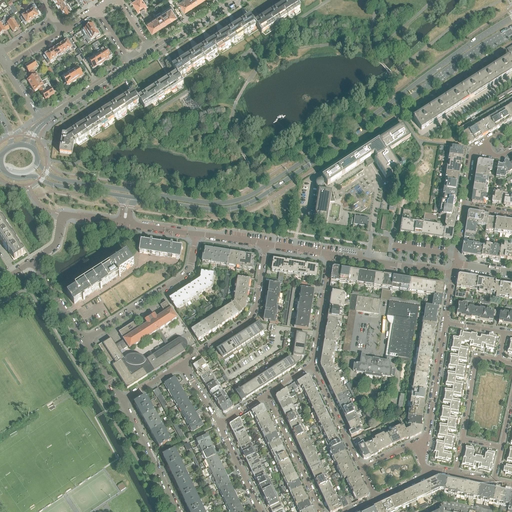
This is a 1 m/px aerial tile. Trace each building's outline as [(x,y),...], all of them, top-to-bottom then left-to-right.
[(147,5),(147,4),(149,3),(147,0),(143,0),(135,5),(136,5),(136,6),(136,7),(137,8),(138,10),(147,5)] [(189,7),(184,0),(181,0),(179,2),(181,5),(184,10),(186,9),(187,9),(188,8),(189,7)] [(300,9),(298,5),(294,0),(289,0),(287,2),(280,6),(287,17),(288,17),(291,19),(301,13),(299,9),(300,9)] [(71,8),(68,2),(67,2),(61,7),(63,10),(62,12),(64,12),(67,11),(68,11),(69,11),(68,10),(70,8),(71,8)] [(38,17),(41,15),(37,9),(34,5),(30,7),(26,10),(28,13),(33,20),(35,19),(36,19),(37,18),(38,17)] [(177,15),(173,10),(174,10),(173,8),(172,9),(171,6),(166,9),(172,18),(173,18),(174,17),(175,17),(177,15)] [(287,17),(280,6),(267,15),(274,26),(275,25),(278,28),(288,22),(286,18),(287,17)] [(172,18),(166,9),(161,13),(167,22),(167,21),(168,21),(169,21),(170,20),(172,18)] [(33,20),(28,13),(26,10),(22,14),(21,15),(22,17),(21,18),(21,19),(25,25),(28,23),(29,23),(30,23),(30,22),(33,20)] [(157,28),(151,19),(147,12),(142,15),(144,18),(147,16),(148,18),(147,18),(149,21),(146,23),(152,31),(153,31),(155,30),(155,29),(157,28)] [(167,22),(161,13),(161,12),(156,15),(156,16),(162,25),(163,24),(164,24),(165,23),(167,22)] [(162,25),(156,16),(156,15),(155,14),(153,15),(154,17),(154,16),(154,17),(151,19),(157,28),(158,28),(160,27),(160,26),(162,25)] [(274,26),(267,15),(254,23),(259,30),(261,34),(262,34),(261,34),(262,33),(265,36),(275,30),(274,26)] [(259,30),(254,23),(250,16),(237,25),(243,35),(244,35),(248,37),(259,30)] [(19,29),(13,20),(8,24),(6,21),(7,20),(6,18),(3,19),(4,20),(3,20),(3,21),(2,21),(8,30),(10,29),(13,33),(19,29)] [(85,37),(96,30),(92,23),(89,25),(90,26),(85,29),(81,32),(85,37)] [(243,35),(237,25),(224,33),(231,43),(235,46),(244,40),(243,36),(243,35)] [(92,40),(95,38),(95,39),(100,36),(96,30),(85,37),(82,38),(84,41),(85,40),(88,44),(92,41),(91,41),(92,41),(92,40)] [(231,43),(224,33),(211,41),(218,52),(219,51),(222,54),(231,48),(230,44),(231,43)] [(76,49),(71,41),(69,43),(67,41),(66,41),(64,42),(64,43),(62,44),(66,52),(68,55),(71,53),(69,50),(72,48),(73,51),(76,49)] [(218,52),(211,41),(198,50),(205,60),(206,60),(209,63),(218,56),(217,52),(218,52)] [(112,57),(109,52),(108,53),(105,49),(102,51),(99,47),(100,46),(98,42),(93,45),(99,55),(104,63),(112,57)] [(66,52),(62,44),(61,45),(60,45),(59,46),(56,48),(61,55),(66,52)] [(61,55),(56,48),(54,49),(53,49),(52,50),(51,51),(56,58),(57,61),(62,57),(61,55)] [(205,60),(198,50),(185,58),(192,69),(193,68),(196,71),(205,65),(204,61),(205,60)] [(56,58),(51,51),(48,53),(46,54),(46,55),(43,57),(45,60),(48,59),(50,62),(56,58)] [(104,63),(99,55),(94,58),(99,66),(102,64),(104,63)] [(511,60),(511,61),(511,59),(510,58),(510,57),(502,62),(501,63),(493,67),(501,79),(511,72),(511,60)] [(99,66),(94,58),(88,61),(92,67),(91,67),(93,70),(99,66)] [(192,73),(191,69),(192,69),(185,58),(179,62),(175,65),(172,66),(172,67),(176,73),(181,80),(192,73)] [(34,70),(38,68),(34,62),(25,68),(30,76),(35,73),(34,70)] [(501,79),(493,67),(486,72),(484,73),(478,77),(485,90),(501,79)] [(83,75),(78,68),(73,71),(78,80),(82,77),(81,76),(83,75)] [(78,80),(73,71),(67,75),(73,83),(78,80)] [(40,81),(35,73),(30,76),(32,78),(27,81),(31,87),(40,81)] [(62,86),(56,78),(53,73),(50,75),(53,80),(56,82),(59,88),(62,86)] [(184,84),(181,80),(176,73),(164,82),(170,93),(171,92),(174,95),(184,89),(183,85),(183,84),(183,85),(184,84)] [(73,83),(67,75),(62,78),(62,79),(66,84),(65,84),(67,87),(73,83)] [(485,90),(478,77),(470,82),(468,83),(461,88),(469,100),(485,90)] [(50,87),(50,86),(46,80),(42,83),(40,81),(31,87),(35,92),(39,90),(41,93),(49,87),(50,87)] [(170,93),(164,82),(150,90),(157,101),(158,101),(161,103),(171,97),(170,93)] [(54,95),(49,87),(41,93),(45,100),(54,95)] [(469,100),(461,88),(454,92),(452,93),(445,98),(453,110),(469,100)] [(157,101),(150,90),(138,98),(140,102),(142,106),(145,110),(145,109),(149,112),(158,105),(157,101)] [(142,106),(140,102),(138,98),(133,92),(123,99),(123,100),(121,101),(127,111),(128,110),(131,113),(142,106)] [(467,146),(511,119),(511,97),(458,129),(460,134),(467,146)] [(453,110),(445,98),(438,102),(436,104),(429,108),(437,120),(453,110)] [(127,111),(121,101),(117,104),(116,103),(107,109),(114,119),(115,119),(118,121),(127,115),(126,111),(127,111)] [(437,120),(429,108),(422,113),(420,114),(413,118),(421,131),(437,120)] [(114,119),(107,109),(94,117),(101,127),(102,127),(105,130),(114,124),(113,120),(114,119)] [(101,127),(94,117),(81,125),(88,136),(89,135),(92,138),(102,132),(100,128),(101,127)] [(87,136),(88,136),(81,125),(77,128),(75,129),(68,134),(75,144),(76,144),(79,146),(89,140),(87,136)] [(327,186),(365,161),(370,158),(373,162),(374,161),(386,178),(393,174),(401,169),(389,151),(410,138),(402,125),(322,178),(323,179),(318,182),(317,183),(316,184),(316,185),(316,186),(317,187),(318,188),(319,188),(320,189),(320,191),(319,190),(319,192),(317,192),(316,200),(317,200),(315,214),(314,222),(327,224),(330,202),(335,202),(334,197),(333,194),(332,194),(331,194),(332,192),(323,191),(324,185),(324,184),(323,183),(322,182),(324,181),(327,186)] [(75,144),(68,134),(66,135),(63,135),(61,143),(60,154),(72,156),(74,145),(75,144)] [(461,166),(463,149),(448,147),(446,155),(449,155),(448,162),(448,164),(461,166)] [(511,168),(510,165),(508,161),(507,161),(506,160),(504,161),(504,163),(505,164),(504,165),(503,171),(506,171),(507,174),(511,170),(511,168)] [(492,171),(493,163),(479,161),(478,162),(477,169),(490,171),(492,171)] [(458,183),(461,166),(448,164),(448,167),(447,167),(445,178),(446,179),(445,181),(458,183)] [(507,174),(506,171),(503,171),(504,165),(498,164),(496,178),(504,180),(506,179),(506,176),(508,175),(507,174)] [(487,187),(490,171),(477,169),(474,185),(487,187)] [(456,194),(458,183),(445,181),(445,184),(444,184),(443,195),(443,198),(455,200),(456,194)] [(486,196),(487,187),(474,185),(472,202),(484,204),(486,196)] [(453,213),(455,200),(443,198),(440,198),(440,201),(439,201),(438,206),(441,207),(440,209),(437,208),(437,206),(434,206),(433,214),(439,215),(443,216),(443,218),(442,219),(444,225),(443,228),(444,228),(445,229),(446,228),(444,226),(445,226),(446,216),(455,218),(456,214),(455,214),(453,213)] [(428,238),(431,222),(432,215),(425,213),(424,220),(423,220),(412,219),(413,214),(413,212),(403,210),(403,213),(403,216),(400,229),(400,230),(400,233),(428,238)] [(487,226),(488,218),(488,217),(487,216),(484,215),(484,214),(482,214),(474,213),(469,212),(468,213),(466,223),(475,225),(477,223),(478,225),(487,226)] [(390,216),(383,215),(380,230),(387,231),(390,216)] [(443,240),(445,229),(444,228),(443,228),(444,225),(442,219),(443,218),(443,216),(439,215),(438,218),(439,218),(438,223),(431,222),(428,238),(443,240)] [(368,227),(369,219),(366,218),(355,216),(354,220),(352,220),(351,224),(363,226),(368,227)] [(454,226),(455,218),(446,216),(445,226),(444,226),(446,228),(445,229),(443,240),(450,241),(452,240),(452,239),(453,233),(454,226)] [(502,234),(505,220),(503,220),(503,219),(502,218),(501,218),(500,219),(500,220),(491,218),(491,217),(490,216),(489,217),(488,218),(487,226),(486,232),(489,232),(489,231),(500,233),(499,238),(502,239),(502,236),(502,234)] [(511,221),(509,221),(510,220),(509,219),(508,219),(507,220),(505,220),(502,234),(506,235),(506,234),(511,234),(511,221)] [(15,238),(9,229),(5,223),(0,225),(0,237),(4,245),(15,238)] [(475,235),(476,227),(475,225),(466,223),(465,233),(475,235)] [(488,258),(491,246),(492,240),(494,240),(494,238),(490,237),(489,242),(488,242),(486,243),(486,245),(486,246),(483,246),(481,257),(482,258),(484,259),(485,258),(488,258)] [(25,253),(19,244),(15,238),(4,245),(9,252),(9,253),(9,252),(14,260),(25,253)] [(481,257),(483,246),(475,245),(475,241),(474,240),(474,239),(469,238),(468,242),(465,241),(464,241),(461,254),(462,255),(465,256),(475,257),(480,258),(481,257)] [(160,256),(161,244),(157,244),(152,243),(152,241),(151,241),(150,243),(141,241),(139,253),(160,256)] [(180,259),(182,248),(178,247),(172,246),(173,244),(171,244),(171,246),(161,244),(160,256),(180,259)] [(511,248),(511,249),(511,248),(511,247),(507,246),(507,245),(504,244),(504,246),(501,246),(501,247),(499,258),(500,259),(503,260),(503,259),(504,259),(511,260),(511,248)] [(499,258),(501,247),(491,246),(488,258),(489,259),(491,260),(492,259),(495,259),(496,261),(498,261),(499,260),(499,258)] [(220,259),(221,252),(214,251),(212,250),(205,249),(204,255),(204,256),(203,256),(202,262),(210,264),(210,265),(211,265),(212,266),(212,264),(218,265),(219,259),(220,259)] [(236,262),(237,254),(230,253),(228,253),(221,252),(220,259),(219,259),(218,265),(226,266),(226,268),(227,268),(228,268),(228,267),(236,268),(237,262),(236,262)] [(119,274),(134,264),(127,254),(109,265),(110,267),(109,268),(116,277),(118,276),(119,277),(120,277),(119,274)] [(253,263),(253,261),(254,257),(246,256),(244,255),(237,254),(236,262),(237,262),(236,268),(242,269),(242,270),(243,271),(244,271),(244,269),(247,270),(253,270),(253,264),(253,263)] [(294,274),(295,263),(273,260),(272,271),(279,272),(279,273),(280,273),(280,272),(287,273),(287,274),(288,275),(288,273),(294,274)] [(316,278),(318,267),(295,263),(294,274),(299,275),(299,276),(300,276),(300,275),(307,276),(307,277),(308,278),(308,276),(311,277),(316,278)] [(116,277),(109,268),(98,274),(105,284),(116,277)] [(339,282),(341,269),(334,268),(333,269),(331,281),(336,282),(336,281),(339,282)] [(356,285),(359,272),(341,269),(339,282),(339,283),(347,284),(347,286),(348,286),(349,284),(356,285)] [(373,288),(375,274),(359,272),(356,285),(364,287),(364,288),(365,289),(366,287),(373,288)] [(212,284),(213,275),(214,275),(209,274),(208,274),(202,273),(201,273),(200,280),(197,282),(203,292),(204,292),(211,287),(211,286),(213,286),(213,284),(212,284)] [(101,287),(105,284),(98,274),(83,284),(90,294),(100,288),(101,289),(102,288),(101,287)] [(387,290),(389,276),(385,276),(375,274),(373,288),(381,289),(381,291),(382,291),(382,290),(387,290)] [(476,290),(478,279),(477,278),(471,277),(465,276),(459,275),(458,276),(456,287),(466,289),(466,292),(465,295),(467,295),(468,290),(467,289),(476,290)] [(399,292),(401,278),(389,276),(387,290),(391,291),(391,292),(392,291),(399,292)] [(417,295),(419,281),(401,278),(399,292),(407,293),(407,295),(408,295),(409,295),(409,294),(417,295)] [(483,293),(485,280),(482,280),(481,279),(479,278),(478,279),(476,290),(476,292),(478,292),(483,293)] [(247,297),(250,281),(243,279),(242,279),(238,279),(237,287),(235,287),(235,288),(236,289),(235,294),(234,294),(247,297)] [(493,295),(495,283),(496,282),(495,281),(493,280),(492,281),(489,281),(488,280),(486,279),(485,280),(483,293),(490,294),(493,295)] [(434,294),(435,290),(436,284),(419,281),(417,295),(424,296),(424,297),(425,297),(425,295),(426,295),(426,294),(433,295),(434,294)] [(203,292),(197,282),(183,291),(190,301),(197,296),(198,298),(199,297),(198,296),(203,292)] [(443,292),(444,286),(443,285),(436,283),(436,284),(435,290),(443,292)] [(511,291),(510,291),(511,286),(499,284),(499,283),(497,283),(496,283),(495,283),(493,295),(493,296),(496,296),(495,298),(499,299),(499,297),(511,299),(511,294),(511,292),(511,291)] [(84,298),(90,294),(83,284),(67,294),(74,304),(82,299),(83,301),(85,300),(84,298)] [(279,291),(280,286),(281,286),(277,285),(272,284),(270,284),(267,302),(278,304),(278,303),(277,303),(278,300),(279,300),(280,291),(279,291)] [(313,299),(314,293),(314,291),(301,289),(300,296),(299,296),(313,299)] [(442,300),(443,293),(443,292),(435,290),(434,294),(433,295),(432,298),(428,301),(429,302),(432,299),(432,303),(430,303),(429,307),(439,308),(441,309),(442,300)] [(190,301),(183,291),(170,300),(173,304),(173,305),(173,306),(173,305),(176,310),(183,305),(184,307),(185,306),(184,305),(190,301)] [(345,297),(345,293),(338,292),(332,291),(332,292),(330,308),(338,309),(343,310),(344,305),(349,306),(350,301),(346,301),(346,302),(344,302),(345,297)] [(246,306),(247,297),(234,294),(234,295),(235,295),(234,301),(234,303),(232,305),(239,315),(242,313),(241,312),(245,309),(245,306),(246,306)] [(312,305),(313,299),(299,296),(299,297),(300,298),(299,304),(298,303),(298,305),(299,305),(298,311),(297,311),(297,312),(310,314),(311,308),(312,308),(312,305)] [(349,306),(348,310),(364,313),(363,317),(365,317),(365,318),(370,319),(371,314),(378,315),(378,314),(377,314),(379,301),(380,301),(351,296),(350,301),(349,306)] [(127,389),(147,376),(154,372),(185,352),(185,351),(186,349),(187,348),(187,346),(187,345),(187,343),(186,342),(185,341),(184,340),(183,339),(181,339),(179,339),(178,340),(169,345),(160,330),(177,319),(167,302),(160,306),(165,313),(158,317),(157,316),(156,317),(155,315),(154,315),(145,321),(147,324),(139,329),(135,322),(119,333),(124,340),(115,346),(111,339),(105,343),(105,342),(98,346),(112,367),(112,366),(127,389)] [(276,317),(278,308),(277,308),(277,305),(278,305),(278,304),(267,302),(264,321),(268,322),(270,322),(270,324),(275,324),(276,322),(274,322),(275,317),(276,317)] [(414,336),(415,330),(416,322),(417,321),(418,315),(418,314),(419,307),(408,305),(389,302),(387,317),(387,318),(387,320),(388,322),(389,323),(390,324),(391,324),(389,333),(392,333),(390,349),(388,359),(393,360),(394,360),(410,362),(411,356),(412,347),(414,348),(414,347),(414,346),(412,345),(412,344),(413,339),(416,339),(416,337),(414,337),(414,336)] [(475,320),(477,308),(469,307),(469,309),(467,308),(468,304),(465,304),(465,302),(464,302),(464,304),(462,303),(462,305),(458,304),(457,315),(460,316),(460,317),(465,318),(464,319),(468,319),(475,320)] [(239,315),(232,305),(232,304),(231,304),(231,305),(225,309),(225,308),(224,308),(225,309),(218,313),(225,324),(239,315)] [(436,325),(439,308),(429,307),(426,306),(424,315),(423,323),(436,325)] [(342,314),(343,311),(343,310),(338,309),(330,308),(327,325),(340,327),(340,324),(341,324),(342,319),(343,314),(342,314)] [(511,325),(511,313),(503,313),(499,312),(499,313),(495,312),(495,311),(477,308),(475,320),(482,321),(482,322),(485,322),(492,323),(493,316),(499,317),(498,324),(505,325),(509,326),(509,325),(511,325)] [(309,321),(310,314),(297,312),(296,313),(298,313),(297,319),(295,319),(295,321),(296,321),(296,327),(294,327),(294,328),(308,330),(309,324),(310,321),(309,321)] [(225,324),(218,313),(212,318),(211,317),(210,317),(211,318),(205,322),(212,332),(225,324)] [(212,332),(205,322),(198,326),(198,325),(197,326),(198,327),(191,331),(198,341),(212,332)] [(434,342),(436,325),(423,323),(422,332),(420,340),(434,342)] [(266,331),(267,326),(260,324),(259,325),(258,324),(254,327),(260,337),(261,337),(259,335),(266,331)] [(339,336),(340,331),(339,330),(340,327),(327,325),(324,342),(337,344),(337,341),(338,341),(339,336)] [(260,337),(254,327),(249,330),(256,340),(260,337)] [(256,340),(249,330),(245,333),(251,343),(253,342),(256,340)] [(471,338),(471,336),(472,334),(472,333),(463,331),(463,332),(460,332),(460,336),(459,336),(459,337),(457,337),(457,338),(465,339),(464,342),(469,343),(469,341),(470,338),(471,338)] [(251,343),(245,333),(240,335),(247,346),(251,343)] [(476,348),(478,338),(476,338),(477,335),(472,334),(471,336),(471,338),(470,338),(469,341),(471,342),(470,346),(472,346),(472,348),(476,348)] [(497,339),(496,339),(496,337),(493,336),(493,335),(489,334),(488,337),(487,337),(486,341),(496,344),(497,339)] [(247,346),(240,335),(235,338),(242,349),(241,347),(245,344),(247,346)] [(485,345),(486,341),(487,337),(481,336),(480,339),(478,338),(476,348),(481,349),(481,348),(483,349),(484,345),(485,345)] [(242,349),(235,338),(231,341),(238,352),(242,349)] [(464,342),(465,339),(457,338),(453,338),(453,340),(452,340),(451,344),(461,346),(461,344),(464,344),(464,342)] [(431,359),(434,342),(420,340),(419,348),(418,357),(431,359)] [(238,352),(231,341),(227,344),(226,344),(233,355),(233,354),(237,351),(237,352),(238,352)] [(495,348),(496,344),(486,341),(485,345),(485,346),(486,346),(485,348),(487,349),(487,350),(489,350),(489,349),(493,350),(494,348),(495,348)] [(337,351),(338,347),(335,347),(336,344),(337,344),(324,342),(322,357),(333,359),(334,351),(337,351)] [(233,355),(226,344),(222,347),(229,358),(233,355)] [(460,350),(460,348),(461,346),(451,344),(450,349),(451,349),(451,351),(455,352),(455,353),(457,353),(457,352),(458,352),(459,349),(460,350)] [(229,358),(222,347),(217,350),(218,351),(214,354),(219,362),(223,360),(224,361),(229,358)] [(468,356),(469,351),(468,351),(468,349),(464,348),(464,347),(462,347),(462,348),(460,348),(460,350),(459,349),(458,352),(458,354),(468,356)] [(303,357),(304,352),(292,350),(294,350),(293,356),(292,357),(294,359),(295,358),(298,362),(301,361),(301,357),(303,357)] [(467,360),(468,356),(458,354),(458,356),(457,359),(459,359),(458,361),(460,361),(460,362),(462,363),(462,362),(466,362),(466,360),(467,360)] [(389,369),(391,360),(388,359),(387,359),(387,362),(378,361),(378,360),(378,359),(376,359),(374,359),(373,359),(373,360),(364,358),(365,355),(361,355),(361,359),(360,365),(357,364),(357,365),(356,365),(354,365),(353,372),(355,372),(356,373),(365,374),(365,376),(379,378),(380,378),(381,379),(382,377),(391,379),(391,378),(392,378),(394,378),(394,377),(394,376),(395,371),(393,371),(392,370),(389,369)] [(459,359),(457,359),(458,356),(456,356),(457,355),(455,355),(454,356),(450,355),(450,357),(449,357),(448,362),(458,363),(458,361),(459,359)] [(295,365),(298,362),(295,358),(294,359),(292,357),(286,361),(285,360),(291,369),(296,366),(295,365)] [(336,373),(333,366),(332,364),(333,359),(322,357),(321,365),(320,365),(321,367),(326,378),(336,373)] [(428,375),(431,359),(418,357),(417,365),(415,373),(428,375)] [(196,371),(206,366),(202,360),(193,366),(196,371)] [(291,369),(285,360),(281,363),(280,362),(286,372),(291,369)] [(286,372),(280,362),(275,365),(282,375),(286,372)] [(458,367),(458,365),(458,363),(448,362),(447,366),(448,366),(448,368),(452,369),(452,370),(454,370),(454,369),(456,370),(456,367),(458,367)] [(465,373),(466,369),(465,368),(465,366),(461,366),(461,365),(459,364),(459,365),(458,365),(458,367),(456,367),(456,370),(455,372),(465,373)] [(282,375),(275,365),(276,367),(272,369),(271,367),(271,368),(277,378),(282,375)] [(200,377),(209,371),(209,370),(210,369),(211,370),(213,368),(212,367),(208,369),(206,366),(196,371),(200,377)] [(277,378),(271,368),(266,370),(273,381),(277,378)] [(273,381),(266,370),(262,373),(268,384),(273,381)] [(204,383),(213,377),(209,371),(200,377),(204,383)] [(456,379),(456,376),(455,375),(455,374),(454,373),(454,372),(452,372),(452,373),(447,372),(447,375),(446,374),(445,379),(455,381),(456,379)] [(465,378),(465,373),(455,372),(455,374),(455,375),(456,376),(456,379),(457,379),(457,380),(459,380),(459,379),(463,380),(464,378),(465,378)] [(268,384),(262,373),(257,376),(264,387),(268,384)] [(339,379),(336,373),(326,378),(332,391),(343,386),(339,379)] [(426,392),(428,375),(415,373),(415,374),(414,382),(413,390),(426,392)] [(264,387),(257,376),(252,379),(259,390),(264,387)] [(314,388),(312,383),(311,380),(309,377),(308,376),(298,382),(297,381),(291,385),(294,391),(295,393),(297,391),(296,389),(298,388),(300,393),(304,391),(305,393),(314,388)] [(207,387),(216,381),(213,377),(204,383),(207,387)] [(180,386),(178,384),(175,378),(165,384),(169,390),(167,391),(168,392),(169,392),(173,398),(183,392),(180,387),(180,386)] [(259,390),(252,379),(248,382),(255,393),(259,390)] [(455,384),(455,383),(455,381),(445,379),(445,383),(446,384),(445,386),(450,387),(449,387),(452,388),(452,387),(453,387),(453,384),(455,384)] [(210,393),(220,386),(216,381),(207,387),(210,393)] [(255,393),(248,382),(243,385),(250,396),(255,393)] [(463,391),(463,386),(462,386),(463,384),(458,383),(459,382),(456,382),(456,383),(455,383),(455,384),(453,384),(453,387),(453,389),(463,391)] [(250,396),(243,385),(239,388),(239,389),(240,390),(245,399),(246,399),(245,399),(250,396)] [(213,398),(223,392),(220,386),(210,393),(213,398)] [(349,400),(343,386),(332,391),(339,404),(349,400)] [(321,401),(314,388),(305,393),(311,406),(321,401)] [(245,399),(240,390),(239,389),(236,391),(240,398),(242,402),(245,399)] [(462,395),(463,391),(453,389),(452,391),(452,393),(454,393),(453,396),(454,396),(454,397),(456,397),(461,397),(461,395),(462,395)] [(291,399),(286,390),(276,396),(276,398),(279,405),(282,411),(293,406),(290,399),(291,399)] [(423,410),(426,392),(413,390),(411,399),(410,408),(423,410)] [(453,398),(453,396),(454,393),(452,393),(452,391),(451,391),(451,390),(449,390),(445,390),(444,392),(443,392),(443,396),(453,398)] [(188,401),(187,398),(186,398),(183,392),(173,398),(177,404),(176,405),(176,407),(178,406),(181,412),(191,406),(188,401)] [(216,402),(226,396),(223,392),(213,398),(216,402)] [(220,408),(229,402),(226,396),(216,402),(220,408)] [(452,402),(452,400),(453,398),(443,396),(442,401),(443,401),(443,403),(447,404),(447,405),(449,405),(449,404),(450,404),(451,402),(452,402)] [(152,407),(149,401),(148,402),(145,398),(146,398),(146,397),(134,403),(136,406),(138,409),(143,418),(154,412),(154,411),(153,411),(151,408),(152,407)] [(460,408),(461,404),(460,403),(460,401),(456,400),(454,399),(454,400),(452,400),(452,402),(451,402),(450,404),(450,406),(460,408)] [(355,413),(353,409),(354,408),(353,406),(352,406),(349,400),(339,404),(345,418),(355,413)] [(327,415),(323,407),(321,401),(311,406),(317,419),(327,415)] [(225,413),(234,408),(235,407),(233,404),(232,405),(229,402),(220,408),(223,413),(225,413)] [(196,415),(195,412),(195,413),(191,406),(181,412),(185,418),(184,419),(185,421),(186,420),(190,426),(200,421),(196,415)] [(267,414),(263,407),(261,406),(252,412),(254,418),(255,418),(258,425),(269,420),(266,414),(267,414)] [(300,420),(293,406),(282,411),(289,425),(300,420)] [(459,412),(460,408),(450,406),(450,408),(449,411),(451,411),(450,413),(452,413),(451,414),(453,415),(454,414),(458,415),(458,412),(459,412)] [(450,413),(451,411),(449,411),(450,408),(448,408),(448,407),(446,407),(446,408),(442,407),(442,409),(441,409),(440,414),(450,415),(450,413)] [(421,423),(423,410),(410,408),(409,416),(408,420),(409,421),(410,421),(409,425),(411,426),(421,427),(422,424),(421,423)] [(160,422),(157,416),(156,417),(154,413),(155,413),(154,412),(143,418),(151,433),(163,426),(162,426),(161,426),(159,422),(160,422)] [(362,426),(359,420),(358,420),(355,413),(345,418),(351,432),(362,426)] [(449,419),(450,417),(450,415),(440,414),(439,418),(440,418),(440,421),(444,421),(444,422),(446,422),(447,422),(448,419),(449,419)] [(333,428),(329,420),(327,415),(317,419),(321,426),(318,427),(321,433),(324,432),(333,428)] [(457,425),(458,421),(457,421),(457,418),(453,418),(453,417),(451,417),(451,418),(450,417),(449,419),(448,419),(447,422),(447,424),(457,425)] [(243,427),(239,419),(230,425),(229,426),(232,432),(233,432),(243,427)] [(276,433),(272,426),(269,420),(258,425),(264,438),(276,433)] [(306,434),(300,420),(289,425),(295,439),(306,434)] [(193,432),(203,426),(200,421),(190,426),(189,427),(193,432)] [(447,433),(448,431),(448,428),(446,428),(447,426),(446,426),(446,425),(444,424),(444,425),(439,425),(439,427),(438,427),(437,431),(447,433)] [(457,430),(457,425),(447,424),(447,426),(446,428),(448,428),(448,431),(449,431),(449,432),(451,432),(451,431),(455,432),(456,430),(457,430)] [(409,438),(405,431),(405,430),(406,429),(405,427),(404,428),(402,425),(395,429),(387,433),(393,445),(396,443),(396,444),(405,439),(406,440),(409,438)] [(168,437),(165,431),(164,432),(162,428),(163,427),(163,426),(151,433),(159,448),(171,442),(170,441),(169,441),(167,437),(168,437)] [(351,438),(364,431),(362,426),(351,432),(349,433),(351,438)] [(422,427),(421,427),(411,426),(411,428),(405,431),(409,438),(409,440),(421,434),(422,427)] [(246,433),(243,427),(233,432),(235,437),(246,433)] [(339,441),(335,433),(333,428),(324,432),(330,445),(339,441)] [(447,437),(447,435),(447,433),(437,431),(436,436),(438,436),(437,438),(441,439),(441,440),(443,440),(444,439),(445,439),(445,437),(447,437)] [(248,438),(246,433),(235,437),(238,443),(248,438)] [(282,447),(276,433),(264,438),(271,452),(282,447)] [(393,445),(387,433),(379,437),(371,440),(372,442),(377,453),(380,452),(380,451),(389,447),(389,446),(393,445)] [(313,448),(306,434),(295,439),(302,453),(313,448)] [(455,439),(454,438),(455,436),(450,435),(448,434),(448,435),(447,435),(447,437),(445,437),(445,439),(444,441),(454,443),(455,439)] [(210,441),(207,435),(196,440),(199,446),(200,446),(210,441)] [(251,443),(248,438),(238,443),(240,448),(251,443)] [(214,450),(213,447),(210,441),(200,446),(203,452),(201,453),(202,454),(203,454),(206,460),(217,456),(214,450)] [(330,450),(338,447),(341,445),(339,441),(330,445),(328,446),(330,450)] [(443,446),(444,443),(442,443),(443,442),(441,441),(440,442),(436,441),(436,444),(435,443),(434,448),(444,450),(444,448),(445,446),(443,446)] [(453,448),(454,443),(444,441),(444,443),(443,446),(445,446),(444,448),(445,448),(445,449),(447,450),(447,449),(452,450),(452,447),(453,448)] [(378,454),(377,453),(372,442),(364,445),(363,443),(360,444),(361,445),(357,447),(364,460),(366,460),(369,458),(369,459),(371,458),(371,457),(374,456),(378,454)] [(253,449),(251,443),(240,448),(243,454),(253,449)] [(348,460),(341,445),(338,447),(330,450),(331,453),(330,453),(334,463),(336,463),(337,465),(348,460)] [(288,461),(282,447),(271,452),(277,466),(288,461)] [(473,456),(474,451),(473,451),(474,449),(472,449),(472,448),(470,447),(470,448),(466,447),(465,449),(464,449),(463,454),(473,456)] [(316,455),(313,448),(302,453),(309,467),(320,462),(316,455)] [(441,461),(443,452),(444,450),(434,448),(433,452),(434,452),(433,454),(435,455),(435,459),(437,459),(437,460),(441,461)] [(256,454),(253,449),(243,454),(245,459),(256,454)] [(181,463),(178,456),(177,456),(174,452),(175,451),(163,456),(171,473),(184,467),(183,467),(182,467),(180,464),(181,463)] [(450,461),(451,456),(450,456),(451,453),(447,453),(447,452),(445,451),(444,452),(443,452),(441,461),(445,462),(446,461),(448,462),(448,460),(450,461)] [(495,456),(494,456),(495,454),(491,453),(491,452),(489,451),(489,452),(487,452),(486,454),(485,454),(484,458),(494,461),(495,456)] [(258,460),(256,454),(245,459),(248,465),(258,460)] [(468,467),(470,457),(473,458),(473,456),(463,454),(462,458),(463,458),(463,460),(462,465),(464,465),(464,466),(468,467)] [(221,464),(220,462),(219,462),(217,456),(206,460),(210,467),(208,468),(209,469),(210,468),(213,475),(223,470),(221,464)] [(477,464),(479,457),(478,457),(477,457),(475,456),(474,458),(473,458),(470,457),(468,467),(473,468),(473,467),(475,468),(476,464),(477,464)] [(484,471),(486,461),(484,460),(482,460),(483,458),(480,457),(479,457),(477,464),(479,464),(478,468),(480,469),(480,470),(484,471)] [(492,466),(492,465),(494,465),(494,461),(484,458),(484,460),(486,461),(484,471),(489,472),(489,471),(491,471),(492,466)] [(261,465),(258,460),(248,465),(251,470),(261,465)] [(353,470),(348,460),(337,465),(338,467),(337,468),(338,471),(339,473),(334,475),(336,480),(338,479),(337,477),(340,476),(341,478),(343,477),(344,480),(346,478),(346,479),(355,474),(353,470)] [(295,474),(288,461),(277,466),(284,479),(295,474)] [(326,476),(321,464),(320,462),(309,467),(315,481),(326,476)] [(263,470),(265,470),(264,466),(263,464),(261,465),(251,470),(253,476),(264,471),(263,470)] [(511,477),(511,473),(511,466),(511,467),(511,466),(511,465),(510,466),(506,465),(505,468),(504,467),(503,472),(505,473),(505,474),(507,475),(507,476),(511,477)] [(188,479),(185,472),(184,472),(182,469),(184,468),(184,467),(171,473),(179,489),(191,483),(191,482),(189,483),(188,479)] [(228,479),(227,476),(226,476),(223,470),(213,475),(216,482),(215,482),(216,484),(217,483),(220,490),(230,485),(228,479)] [(266,476),(264,471),(253,476),(256,481),(257,481),(266,476)] [(301,488),(295,474),(284,479),(290,493),(301,488)] [(365,488),(361,480),(358,474),(357,474),(356,474),(355,474),(346,479),(347,481),(346,481),(348,486),(347,486),(345,487),(346,489),(348,488),(349,487),(351,491),(352,490),(353,493),(365,488)] [(258,487),(270,481),(267,476),(266,476),(257,481),(258,483),(257,483),(258,487)] [(333,481),(335,480),(336,480),(335,478),(328,481),(326,476),(315,481),(322,495),(333,489),(329,483),(333,481)] [(444,491),(447,478),(438,477),(435,478),(438,483),(437,484),(439,490),(444,491)] [(439,490),(437,484),(438,483),(435,478),(419,486),(424,497),(439,490)] [(460,497),(463,482),(447,478),(444,491),(444,493),(460,497)] [(272,487),(270,481),(258,487),(260,490),(260,489),(262,492),(272,487)] [(476,500),(479,485),(463,482),(460,497),(476,500)] [(197,499),(195,495),(196,495),(192,488),(190,484),(191,484),(191,483),(179,489),(186,505),(199,499),(198,498),(197,499)] [(123,484),(118,487),(121,492),(126,488),(123,484)] [(235,493),(233,491),(230,485),(220,490),(223,496),(222,497),(223,498),(224,498),(227,504),(237,500),(234,493),(235,493)] [(492,504),(496,489),(479,485),(476,500),(492,504)] [(424,497),(419,486),(404,493),(409,504),(424,497)] [(275,492),(272,487),(262,492),(263,494),(262,495),(264,498),(275,492)] [(308,501),(301,488),(290,493),(296,507),(308,501)] [(368,495),(365,488),(353,493),(352,493),(351,494),(344,497),(348,506),(351,504),(349,499),(351,498),(350,496),(352,496),(352,495),(353,494),(355,499),(356,499),(358,501),(367,497),(368,495)] [(336,497),(333,489),(322,495),(325,500),(324,501),(329,511),(335,511),(348,506),(344,497),(342,494),(336,497)] [(508,507),(511,492),(496,489),(492,504),(508,507)] [(278,498),(275,492),(264,498),(265,501),(266,500),(267,503),(278,498)] [(406,505),(409,504),(404,493),(389,500),(394,511),(401,508),(403,511),(405,511),(403,509),(406,507),(406,505)] [(280,504),(280,503),(278,498),(267,503),(268,505),(267,506),(269,509),(280,504)] [(203,511),(200,504),(199,504),(197,500),(199,500),(199,499),(186,505),(189,511),(202,511),(203,511)] [(242,508),(240,505),(237,500),(227,504),(230,511),(229,511),(243,511),(241,508),(242,508)] [(391,511),(394,511),(389,500),(374,507),(376,511),(391,511)] [(313,511),(311,507),(310,507),(308,501),(296,507),(299,511),(313,511)] [(453,511),(455,503),(443,501),(443,503),(443,511),(453,511)] [(443,511),(443,503),(434,507),(433,505),(426,508),(427,510),(423,511),(443,511)] [(468,511),(469,506),(455,503),(453,511),(468,511)]
